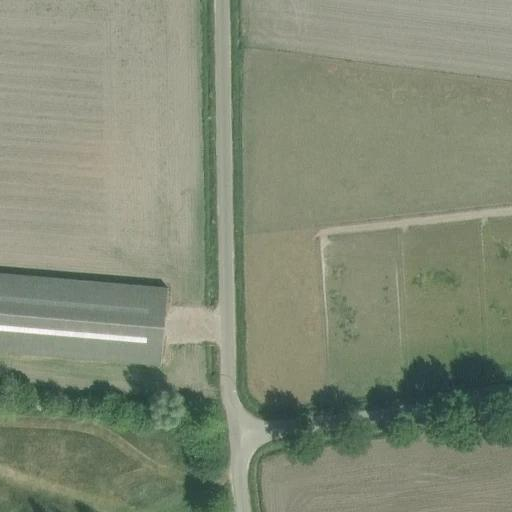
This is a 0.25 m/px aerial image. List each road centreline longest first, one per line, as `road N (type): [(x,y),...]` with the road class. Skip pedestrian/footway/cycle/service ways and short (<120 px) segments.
road 1 (unclassified): [(234,435),(222,0)]
road 2 (unclassified): [(234,435),(511,398)]
